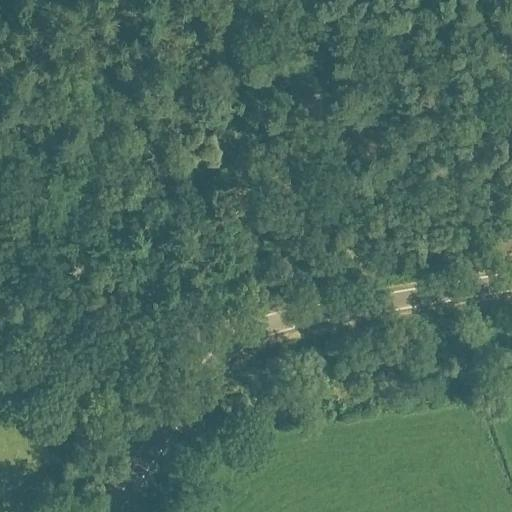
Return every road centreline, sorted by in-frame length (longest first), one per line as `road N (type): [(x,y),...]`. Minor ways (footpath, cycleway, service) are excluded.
road 1 (unclassified): [(107,511),(203,373),(254,330),(292,316),(511,281)]
road 2 (track): [(254,330),(180,331),(0,359)]
